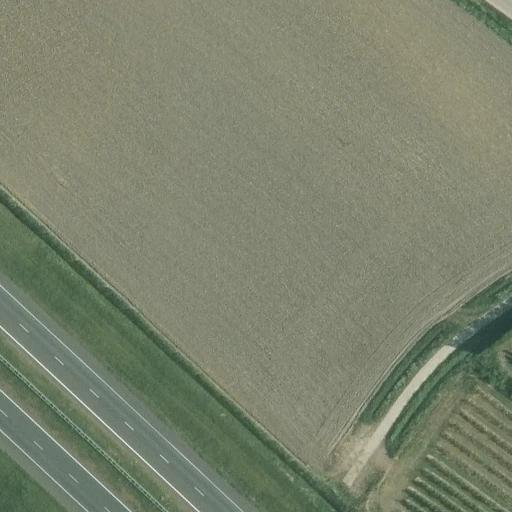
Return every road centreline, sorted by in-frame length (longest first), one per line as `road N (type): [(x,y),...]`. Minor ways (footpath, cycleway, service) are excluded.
road 1 (motorway): [(219,511),(0,307)]
road 2 (unclassified): [(511,300),(416,378),(347,482)]
road 3 (motorway): [(0,411),(107,511)]
